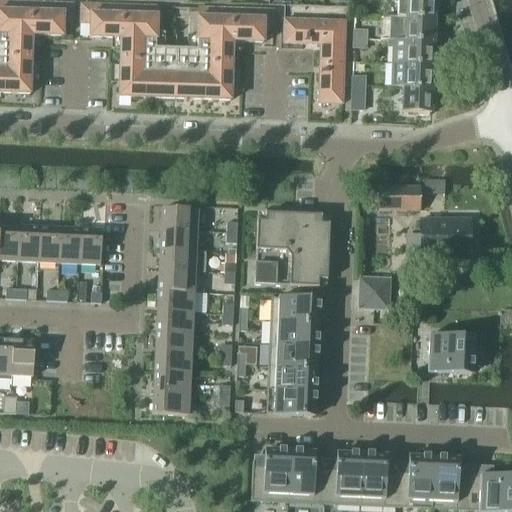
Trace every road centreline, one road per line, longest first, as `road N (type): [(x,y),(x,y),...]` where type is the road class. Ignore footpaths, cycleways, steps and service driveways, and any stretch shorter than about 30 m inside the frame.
road 1 (residential): [(343,146),(331,181),(331,213),(343,226),(334,433),(497,440),(511,451)]
road 2 (residential): [(0,128),(343,146)]
road 3 (residential): [(0,316),(130,322),(135,201)]
road 4 (residential): [(182,511),(162,483),(0,463)]
road 5 (residential): [(343,146),(403,149),(509,119)]
road 6 (residential): [(509,119),(475,0)]
